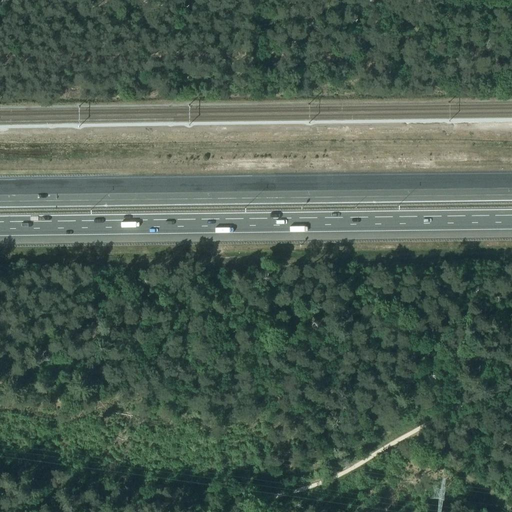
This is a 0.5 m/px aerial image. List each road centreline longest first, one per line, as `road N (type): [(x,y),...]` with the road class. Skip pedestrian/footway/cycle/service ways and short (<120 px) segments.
road 1 (motorway): [(0,225),(511,218)]
road 2 (motorway): [(511,191),(0,197)]
road 3 (motorway): [(511,180),(0,182)]
road 4 (track): [(511,56),(73,77)]
